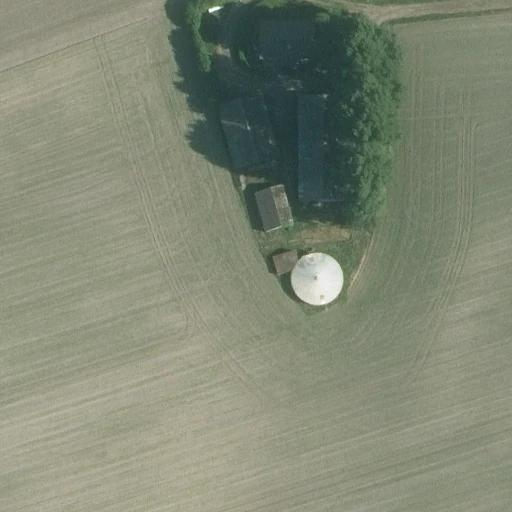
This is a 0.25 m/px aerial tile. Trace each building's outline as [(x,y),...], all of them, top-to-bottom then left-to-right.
[(261,60),(314,60),(314,26),(261,26),(261,60)] [(279,158),(261,97),(218,109),(236,170),(279,158)] [(347,100),(300,100),(300,203),(347,203),(347,100)] [(283,189),(256,197),(267,236),(294,228),(283,189)] [(293,254),(274,260),(279,277),(298,271),(293,254)] [(342,286),(342,284),(342,282),(342,280),(342,278),(341,275),(340,273),(339,271),(337,269),(336,267),(334,265),(332,264),(330,263),(328,262),(325,261),(323,260),(320,260),(318,260),(315,260),(313,260),(309,262),(307,263),(305,264),(303,265),(301,267),(299,269),(298,271),(297,272),(296,275),(295,278),(295,280),(295,281),(294,284),(295,286),(295,289),(295,290),(296,293),(297,295),(298,297),(300,299),(302,301),(304,303),(305,304),(307,305),(309,306),(312,307),(314,307),(316,308),(319,308),(321,308),(323,307),(326,307),(328,306),(330,305),(332,304),(334,302),(336,301),(337,299),(338,297),(340,295),(341,293),(341,291),(342,288),(342,286)]
